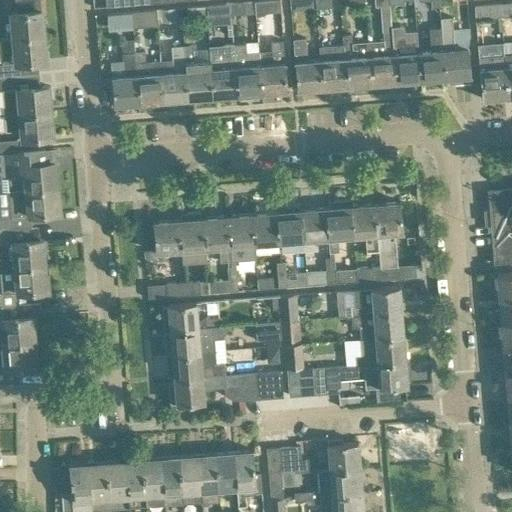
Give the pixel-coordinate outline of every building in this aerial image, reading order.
[(259,15),(267,12),(266,0),(264,0),(255,1),(256,16),(259,15)] [(331,0),(315,0),(316,8),(332,7),(331,0)] [(255,16),(256,16),(255,1),(230,2),(231,15),(255,13),(255,16)] [(511,1),(500,3),(501,16),(511,15),(511,1)] [(232,22),(231,15),(230,2),(206,5),(207,16),(208,24),(232,22)] [(474,5),(475,19),(501,16),(500,3),(474,5)] [(391,26),(390,4),(381,5),(383,31),(392,31),(391,26)] [(206,5),(192,6),(193,17),(207,16),(206,5)] [(175,8),(157,9),(157,18),(175,17),(175,8)] [(13,36),(41,34),(40,20),(42,20),(41,9),(11,12),(13,36)] [(133,27),(158,25),(157,18),(157,9),(132,11),(133,23),(133,27)] [(132,11),(115,13),(117,28),(133,27),(133,23),(132,11)] [(440,17),(441,26),(442,38),(445,77),(454,76),(454,82),(471,81),(468,46),(454,47),(452,29),(451,17),(440,17)] [(417,29),(405,30),(404,25),(391,26),(392,31),(396,81),(420,79),(418,50),(417,29)] [(383,40),(368,41),(371,83),(396,81),(392,31),(383,31),(383,40)] [(41,34),(13,36),(13,37),(0,37),(0,47),(1,64),(0,63),(0,75),(11,74),(11,75),(39,73),(38,60),(46,59),(45,48),(43,48),(41,34)] [(343,35),(343,44),(347,85),(371,83),(368,41),(352,42),(352,34),(343,35)] [(306,38),(293,39),(297,89),(322,87),(320,58),(308,59),(306,38)] [(430,49),(418,50),(420,79),(445,77),(442,38),(436,38),(436,48),(430,49)] [(271,49),(258,50),(262,92),(287,90),(283,40),(270,41),(271,49)] [(193,43),(184,44),(188,98),(213,96),(210,66),(207,67),(206,59),(195,60),(194,49),(193,43)] [(246,43),(233,44),(237,94),(262,92),(258,50),(247,51),(246,43)] [(173,70),(161,71),(164,100),(188,98),(184,44),(171,45),(172,59),(173,70)] [(213,96),(237,94),(233,44),(225,44),(225,50),(210,52),(210,59),(206,59),(207,67),(210,66),(213,96)] [(319,46),(320,58),(322,87),(347,85),(343,44),(319,46)] [(114,104),(139,102),(135,51),(122,52),(124,74),(112,75),(114,104)] [(160,60),(145,61),(144,51),(142,51),(135,51),(139,102),(164,100),(161,71),(160,60)] [(482,98),(507,96),(504,54),(497,55),(492,55),(479,56),(480,67),(481,78),(482,98)] [(11,74),(0,75),(0,88),(2,89),(13,88),(11,75),(11,74)] [(18,88),(13,88),(2,89),(4,113),(48,109),(47,96),(49,96),(48,85),(28,87),(18,88)] [(51,124),(49,124),(48,109),(4,113),(5,129),(21,128),(22,137),(32,136),(52,135),(51,124)] [(0,139),(0,152),(18,150),(17,138),(0,139)] [(0,176),(8,176),(9,190),(55,186),(53,171),(55,171),(54,161),(43,161),(43,148),(18,150),(0,152),(0,176)] [(0,228),(7,228),(30,226),(29,213),(59,210),(58,200),(56,200),(55,186),(9,190),(10,215),(0,215),(0,228)] [(511,187),(489,190),(491,209),(484,209),(485,222),(492,222),(495,262),(511,260),(511,187)] [(334,206),(326,207),(328,237),(329,251),(339,250),(338,236),(353,235),(350,205),(350,198),(334,200),(334,206)] [(375,203),(378,249),(390,248),(389,232),(402,231),(400,201),(375,203)] [(277,211),(279,241),(304,239),(301,209),(300,209),(299,202),(285,204),(285,210),(277,211)] [(366,250),(370,249),(378,249),(375,203),(350,205),(353,235),(365,234),(366,250)] [(328,237),(326,207),(301,209),(304,239),(328,237)] [(187,218),(178,218),(181,249),(205,247),(203,216),(201,217),(201,210),(187,211),(187,218)] [(252,212),(254,243),(279,241),(277,211),(252,212)] [(252,212),(227,214),(231,259),(231,260),(238,260),(237,244),(254,243),(252,212)] [(220,260),(231,259),(227,214),(203,216),(205,247),(219,246),(220,260)] [(155,251),(175,249),(181,249),(178,218),(153,221),(155,251)] [(13,240),(8,241),(7,228),(0,228),(0,266),(15,265),(47,263),(45,246),(44,246),(43,238),(23,239),(13,240)] [(326,257),(327,269),(327,270),(336,269),(335,257),(326,257)] [(286,273),(287,286),(307,284),(306,270),(286,272),(285,260),(276,261),(277,274),(286,273)] [(46,277),(48,277),(47,263),(15,265),(0,266),(0,277),(1,293),(17,291),(28,290),(47,288),(46,277)] [(228,278),(237,277),(235,264),(227,265),(228,278)] [(397,265),(373,266),(374,279),(398,277),(397,265)] [(365,280),(374,279),(373,266),(364,267),(365,280)] [(356,281),(355,268),(336,269),(337,282),(356,281)] [(337,282),(336,269),(327,270),(328,283),(337,282)] [(511,271),(497,273),(499,298),(511,296),(511,271)] [(278,287),(287,286),(286,273),(277,274),(278,287)] [(257,277),(258,288),(273,287),(273,276),(257,277)] [(238,290),(237,277),(228,278),(229,291),(238,290)] [(223,279),(208,280),(208,282),(209,292),(224,291),(223,279)] [(184,281),(166,282),(167,295),(185,294),(184,281)] [(208,282),(199,282),(200,293),(209,292),(208,282)] [(401,310),(399,285),(353,289),(355,305),(350,306),(351,314),(401,310)] [(0,304),(18,303),(17,291),(1,293),(0,292),(0,304)] [(280,319),(298,318),(296,293),(278,295),(279,309),(280,319)] [(272,309),(279,309),(278,295),(271,295),(272,309)] [(511,296),(499,298),(500,309),(496,309),(497,320),(501,319),(501,323),(511,321),(511,296)] [(169,320),(170,328),(219,324),(219,315),(197,317),(196,301),(168,303),(168,305),(162,305),(163,320),(169,320)] [(0,317),(1,318),(3,343),(32,340),(31,326),(33,326),(32,315),(24,316),(23,303),(18,303),(0,304),(0,317)] [(403,335),(401,310),(351,314),(352,327),(359,326),(360,338),(403,335)] [(300,339),(298,318),(280,319),(279,319),(281,337),(281,340),(300,339)] [(256,339),(281,337),(279,319),(255,322),(256,339)] [(511,346),(511,321),(501,323),(503,347),(511,346)] [(222,325),(220,325),(219,324),(170,328),(171,337),(165,338),(166,353),(210,350),(215,349),(214,338),(223,337),(222,325)] [(355,363),(406,359),(403,335),(360,338),(360,340),(361,354),(354,355),(355,363)] [(35,354),(33,354),(32,340),(3,343),(0,343),(0,367),(6,368),(36,365),(35,354)] [(298,367),(303,367),(301,343),(284,344),(286,369),(287,369),(287,368),(298,367)] [(280,362),(279,345),(265,346),(267,363),(280,362)] [(511,346),(503,347),(505,372),(511,371),(511,346)] [(224,361),(216,362),(215,349),(210,350),(166,353),(167,369),(173,369),(174,377),(224,374),(225,374),(224,361)] [(337,365),(324,365),(326,391),(339,390),(338,378),(356,377),(356,378),(364,377),(365,388),(408,384),(407,379),(412,379),(411,368),(406,368),(406,359),(355,363),(337,365)] [(313,392),(326,391),(324,365),(311,366),(313,392)] [(300,393),(313,392),(311,366),(303,367),(298,367),(300,393)] [(289,394),(300,393),(298,367),(287,368),(287,369),(287,374),(289,394)] [(281,369),(268,370),(270,396),(283,395),(281,369)] [(255,371),(257,397),(270,396),(268,370),(255,371)] [(224,374),(174,377),(175,387),(169,387),(170,403),(176,403),(204,401),(203,388),(239,385),(240,398),(257,397),(255,371),(225,374),(224,374)] [(328,443),(329,463),(330,468),(360,466),(358,441),(328,443)] [(300,445),(278,447),(280,470),(281,470),(293,469),(293,458),(301,458),(300,445)] [(278,447),(266,448),(268,471),(280,470),(278,447)] [(256,492),(255,484),(252,449),(240,450),(240,452),(234,452),(236,485),(238,504),(246,503),(245,493),(256,492)] [(236,485),(234,452),(228,453),(228,451),(215,452),(218,487),(236,485)] [(203,455),(197,455),(200,488),(218,487),(215,452),(203,453),(203,455)] [(191,454),(179,455),(183,502),(201,501),(200,488),(197,455),(191,456),(191,454)] [(167,458),(161,458),(165,504),(183,502),(179,455),(167,456),(167,458)] [(143,458),(146,505),(165,504),(161,458),(155,459),(155,457),(143,458)] [(130,461),(125,461),(127,495),(127,506),(146,505),(143,458),(130,459),(130,461)] [(95,509),(110,507),(106,460),(94,461),(94,463),(88,464),(92,509),(95,509)] [(118,460),(106,460),(110,507),(127,506),(127,495),(125,461),(119,462),(118,460)] [(85,511),(92,511),(92,509),(88,464),(82,464),(82,462),(69,463),(73,511),(74,511),(74,510),(86,509),(85,511)] [(319,494),(362,491),(360,466),(330,468),(317,469),(319,489),(319,494)] [(280,470),(268,471),(270,493),(283,492),(281,472),(281,470),(280,470)] [(319,494),(319,489),(306,490),(306,499),(308,499),(308,503),(320,502),(320,511),(363,511),(362,491),(319,494)] [(306,499),(306,490),(293,491),(294,501),(306,499)]
